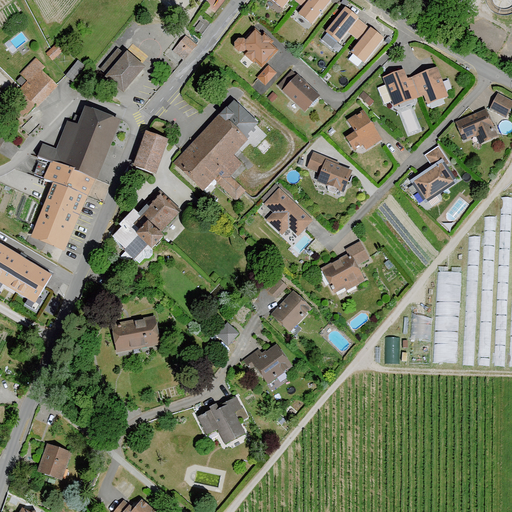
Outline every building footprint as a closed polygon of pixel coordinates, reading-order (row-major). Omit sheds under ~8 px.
[(292,0),(270,0),(284,11),(292,0)] [(332,2),(329,0),(311,0),(299,16),(313,27),(332,2)] [(360,21),(346,10),(326,34),(340,46),(360,21)] [(204,26),(200,23),(195,30),(198,33),(204,26)] [(385,42),(371,31),(351,56),(365,67),(385,42)] [(244,54),(245,53),(247,55),(245,57),(253,65),(255,62),(262,69),(277,52),(270,46),(272,44),(264,37),(263,39),(256,32),(246,44),(244,42),(239,42),(235,46),(235,51),(239,54),(244,54)] [(197,45),(186,35),(173,51),(184,60),(197,45)] [(57,46),(46,55),(53,63),(63,53),(57,46)] [(105,79),(125,95),(145,70),(126,54),(124,56),(118,51),(101,71),(107,76),(105,79)] [(29,116),(57,88),(42,73),(45,69),(37,61),(21,76),(28,83),(19,93),(22,96),(16,103),(29,116)] [(86,69),(78,63),(66,77),(73,83),(86,69)] [(258,80),(265,87),(276,75),(268,68),(258,80)] [(438,72),(413,80),(419,100),(426,97),(429,105),(434,108),(438,106),(439,102),(447,99),(438,72)] [(320,98),(292,73),(278,88),(306,114),(312,107),(316,107),(320,102),(320,98)] [(414,101),(419,100),(413,80),(408,81),(406,74),(386,80),(395,108),(402,106),(407,109),(412,108),(414,101)] [(278,99),(273,94),(268,100),(272,104),(278,99)] [(371,100),(367,97),(363,102),(367,105),(371,100)] [(511,106),(511,104),(498,97),(490,111),(505,119),(511,106)] [(232,103),(193,147),(229,180),(242,165),(234,158),(248,142),(246,140),(258,126),(232,103)] [(51,164),(95,182),(118,126),(84,112),(78,127),(68,123),(56,151),(42,145),(36,158),(51,164)] [(486,112),(456,124),(463,143),(480,136),(484,145),(497,140),(486,112)] [(381,142),(365,113),(348,123),(355,135),(346,140),(353,152),(371,142),(374,147),(381,142)] [(164,141),(146,135),(135,169),(157,176),(160,166),(156,164),(164,141)] [(193,147),(176,166),(204,192),(213,182),(237,203),(245,194),(229,180),(193,147)] [(412,183),(426,204),(455,185),(442,165),(447,162),(438,149),(425,158),(433,169),(412,183)] [(328,160),(314,155),(309,170),(320,175),(317,184),(328,188),(329,193),(336,196),(340,193),(344,195),(353,173),(327,163),(328,160)] [(44,181),(52,184),(88,199),(95,182),(51,164),(44,181)] [(30,239),(66,253),(88,199),(52,184),(30,239)] [(298,238),(312,223),(280,191),(265,206),(274,215),(268,221),(283,236),(289,230),(298,238)] [(159,195),(138,217),(160,237),(180,215),(159,195)] [(154,252),(164,241),(160,237),(138,217),(134,213),(121,227),(123,230),(113,241),(140,266),(144,261),(151,260),(155,256),(154,252)] [(482,244),(482,235),(473,234),(472,243),(482,244)] [(347,292),(365,282),(357,268),(369,261),(360,244),(347,251),(350,257),(323,272),(336,296),(345,290),(347,292)] [(52,277),(0,246),(0,285),(34,307),(52,277)] [(438,341),(461,342),(463,270),(450,270),(451,265),(440,264),(438,341)] [(288,289),(284,285),(273,297),(278,301),(288,289)] [(294,293),(271,318),(290,335),(312,311),(294,293)] [(156,321),(112,329),(116,352),(160,345),(156,321)] [(236,341),(224,330),(218,336),(229,347),(236,341)] [(292,368),(277,348),(252,366),(267,387),(292,368)] [(211,412),(199,419),(208,437),(218,432),(224,444),(245,434),(235,414),(242,410),(236,399),(221,406),(222,408),(219,410),(217,406),(210,410),(211,412)] [(71,454),(46,446),(38,473),(62,481),(71,454)] [(124,503),(116,511),(153,511),(142,502),(139,504),(134,505),(131,509),(124,503)]
